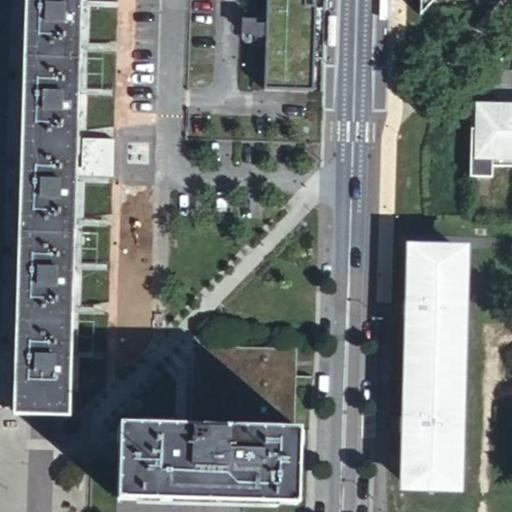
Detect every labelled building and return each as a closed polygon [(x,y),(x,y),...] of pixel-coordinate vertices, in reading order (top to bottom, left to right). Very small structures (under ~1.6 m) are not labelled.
[(69,413),(76,178),(76,169),(81,0),(31,0),(30,50),(22,291),(19,412),(69,413)] [(268,0),(265,91),(314,92),(317,0),(268,0)] [(511,35),(487,60),(510,61),(511,35)] [(511,105),(478,104),(478,127),(471,126),(469,175),(491,176),(492,164),(511,164),(511,105)] [(76,178),(113,179),(114,143),(86,142),(85,170),(76,169),(76,178)] [(414,255),(406,488),(452,490),(460,256),(414,255)] [(293,434),(296,354),(193,351),(190,430),(293,434)] [(293,434),(190,430),(120,428),(118,503),(210,506),(295,509),(297,434),(293,434)]
